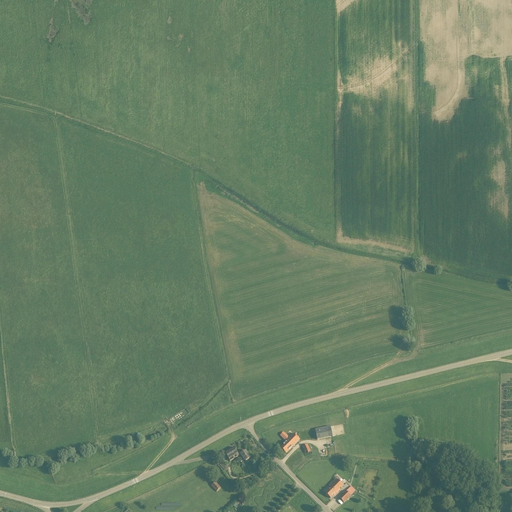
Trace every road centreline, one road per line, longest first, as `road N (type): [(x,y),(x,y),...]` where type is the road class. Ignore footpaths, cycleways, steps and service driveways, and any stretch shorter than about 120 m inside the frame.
road 1 (tertiary): [(244,424),(511,352)]
road 2 (tertiary): [(94,497),(244,424)]
road 3 (unclassified): [(329,511),(244,424)]
